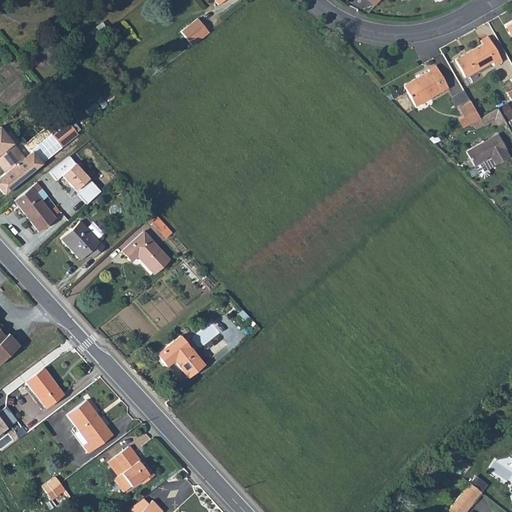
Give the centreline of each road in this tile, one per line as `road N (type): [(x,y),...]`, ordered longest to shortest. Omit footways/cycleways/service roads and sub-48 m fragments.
road 1 (unknown): [(81,159),(254,352),(253,366),(174,436)]
road 2 (tertiary): [(0,247),(245,511)]
road 3 (residential): [(495,0),(441,28),(403,36),(368,29),(315,0)]
